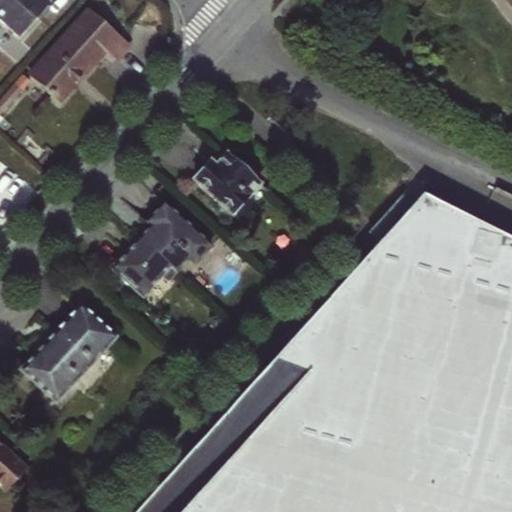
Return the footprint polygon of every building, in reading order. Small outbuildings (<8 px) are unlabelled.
[(42,0),(0,0),(0,23),(17,39),(48,5),(42,0)] [(59,105),(106,54),(117,63),(131,48),(86,8),(26,74),(59,105)] [(0,115),(22,91),(14,83),(0,98),(0,115)] [(209,159),(189,180),(231,218),(261,184),(225,152),(214,164),(209,159)] [(511,511),(511,240),(421,196),(282,349),(307,373),(187,511),(511,511)] [(147,226),(136,238),(170,269),(175,273),(177,274),(188,261),(194,267),(212,247),(162,202),(144,223),(147,226)] [(170,269),(136,238),(108,269),(142,300),(161,278),(170,269)] [(166,283),(175,273),(170,269),(161,278),(166,283)] [(78,303),(16,371),(55,406),(117,338),(78,303)] [(0,490),(3,494),(28,469),(0,443),(0,490)]
